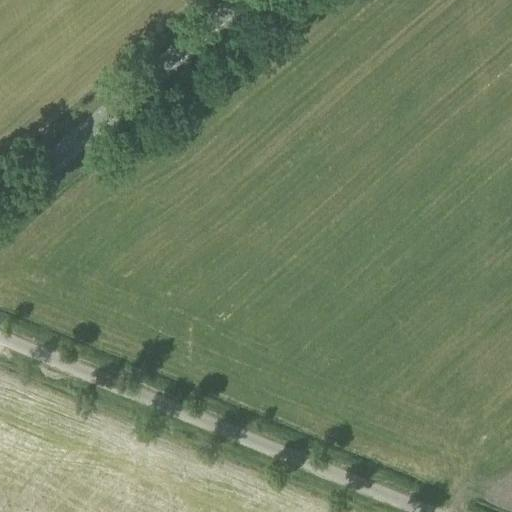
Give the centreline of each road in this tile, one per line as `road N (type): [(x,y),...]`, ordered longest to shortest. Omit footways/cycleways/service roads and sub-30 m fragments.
road 1 (unclassified): [(423,511),(0,337)]
road 2 (tertiary): [(0,215),(247,0)]
